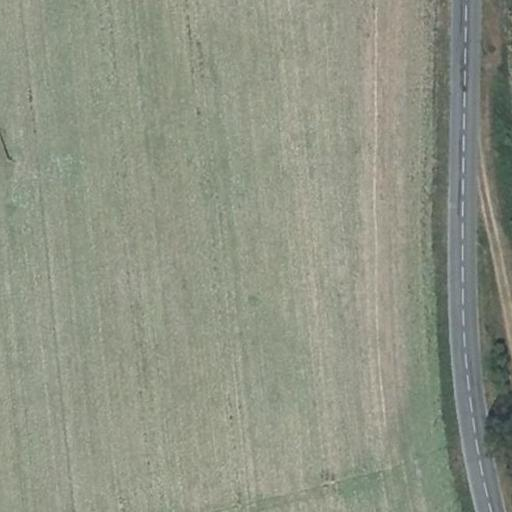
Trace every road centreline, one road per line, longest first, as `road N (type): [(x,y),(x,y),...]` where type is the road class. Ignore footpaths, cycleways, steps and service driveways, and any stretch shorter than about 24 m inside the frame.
road 1 (secondary): [(492,511),(481,476),(461,283),(468,0)]
road 2 (track): [(511,343),(465,138)]
